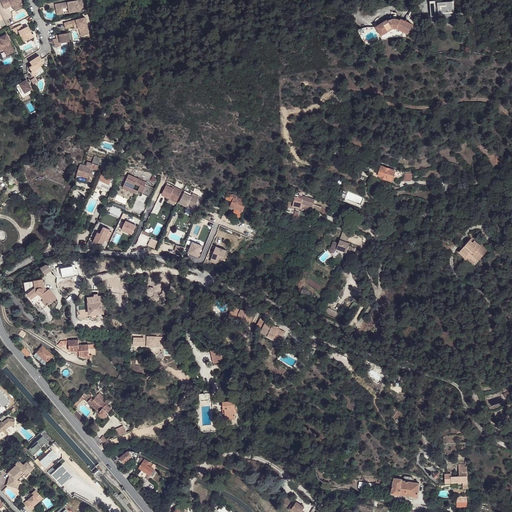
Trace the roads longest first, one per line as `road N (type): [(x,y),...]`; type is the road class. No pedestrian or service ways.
road 1 (residential): [(0,276),(64,250),(149,258),(278,307),(326,343),(444,373),(472,389)]
road 2 (tertiary): [(146,511),(0,325)]
road 3 (unknown): [(266,302),(285,297),(354,323),(379,283)]
